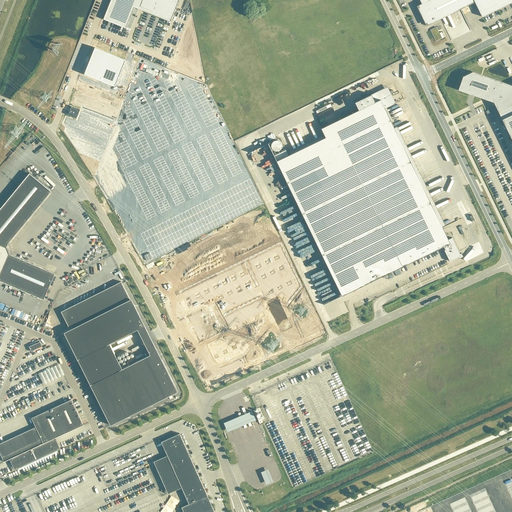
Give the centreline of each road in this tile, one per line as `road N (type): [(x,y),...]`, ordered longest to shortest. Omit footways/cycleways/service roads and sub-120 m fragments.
road 1 (unknown): [(377,322),(374,306),(478,260),(485,248),(402,86),(385,73),(366,77),(243,139),(240,148),(333,342)]
road 2 (unclassified): [(199,403),(62,150),(35,120),(0,100)]
road 3 (unclassified): [(199,403),(511,262)]
road 4 (unclassified): [(0,495),(199,403)]
road 5 (unclassified): [(511,262),(420,75)]
road 6 (secondary): [(511,439),(345,511)]
road 7 (secondary): [(368,511),(511,447)]
road 8 (unknown): [(357,332),(353,302),(444,256)]
